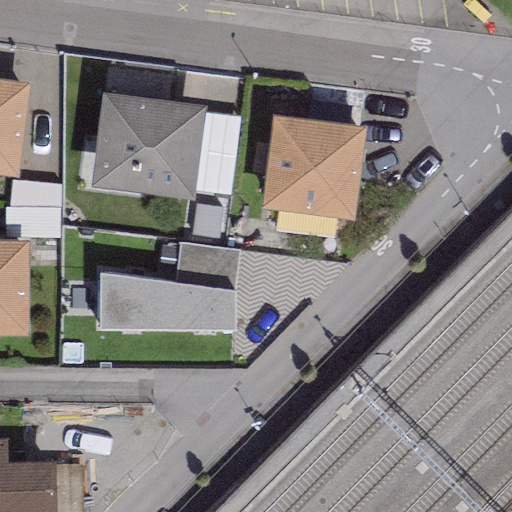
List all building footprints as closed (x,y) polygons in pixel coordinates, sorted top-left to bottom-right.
[(0,181),(18,183),(29,89),(0,85),(0,181)] [(206,116),(103,101),(90,193),(193,207),(195,194),(206,116)] [(240,121),(206,116),(195,194),(230,198),(240,121)] [(353,227),(364,135),(272,124),(261,216),(353,227)] [(178,245),(174,289),(234,297),(240,253),(178,245)] [(0,246),(0,342),(27,342),(28,247),(0,246)] [(174,289),(99,280),(98,337),(234,337),(234,297),(174,289)] [(6,445),(0,445),(0,511),(54,511),(53,471),(7,472),(6,445)]
